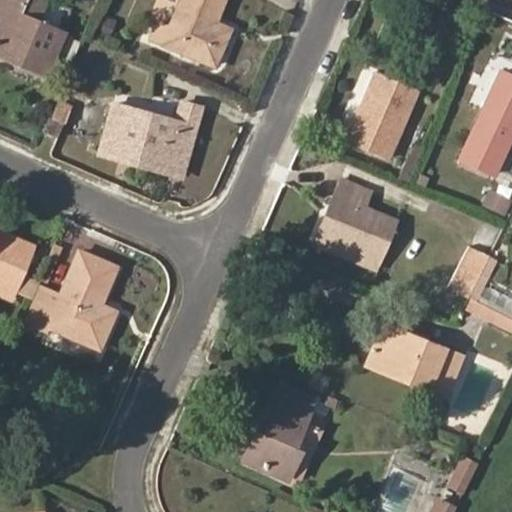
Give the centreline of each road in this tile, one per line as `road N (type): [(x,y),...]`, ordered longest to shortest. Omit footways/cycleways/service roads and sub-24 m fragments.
road 1 (residential): [(221,256),(328,0)]
road 2 (residential): [(138,511),(133,464),(221,256)]
road 3 (residential): [(0,159),(221,256)]
